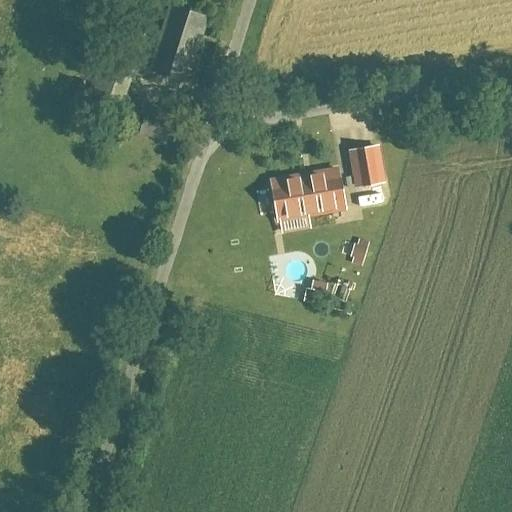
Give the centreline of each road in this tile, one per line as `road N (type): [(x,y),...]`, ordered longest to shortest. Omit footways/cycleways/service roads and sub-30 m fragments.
road 1 (unclassified): [(218,118),(91,511)]
road 2 (unclassified): [(218,118),(511,62)]
road 3 (unclassified): [(256,0),(218,118)]
